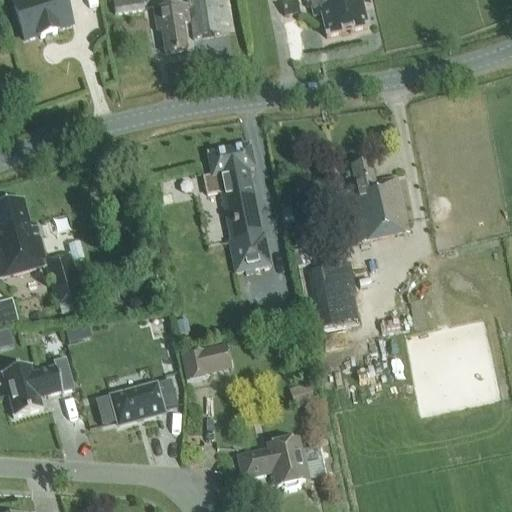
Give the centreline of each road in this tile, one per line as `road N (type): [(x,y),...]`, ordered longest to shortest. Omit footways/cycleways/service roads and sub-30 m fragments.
road 1 (tertiary): [(0,158),(204,106),(406,81),(511,51)]
road 2 (residential): [(203,511),(204,480),(0,468)]
